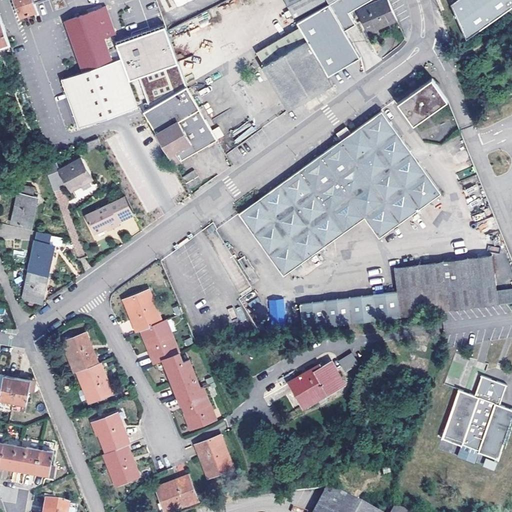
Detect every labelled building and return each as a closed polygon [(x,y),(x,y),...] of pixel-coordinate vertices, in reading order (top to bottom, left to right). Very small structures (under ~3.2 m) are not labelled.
[(13,0),(19,16),(37,9),(34,0),(13,0)] [(285,0),(294,17),(326,1),(325,0),(285,0)] [(335,0),(330,3),(297,22),(300,27),(329,75),(361,56),(345,30),(355,23),(348,12),(368,0),(335,0)] [(380,0),(358,10),(361,17),(363,22),(366,28),(368,32),(397,20),(388,0),(380,0)] [(511,0),(456,0),(452,3),(468,38),(511,6),(511,0)] [(78,59),(83,71),(111,62),(103,38),(114,34),(105,7),(95,11),(64,21),(78,59)] [(362,29),(366,28),(363,22),(361,17),(357,18),(362,29)] [(0,48),(8,45),(0,23),(0,48)] [(131,38),(117,43),(130,79),(178,61),(166,29),(165,25),(148,31),(131,38)] [(289,110),(333,83),(329,75),(300,27),(256,52),(264,65),(263,66),(289,110)] [(111,62),(83,71),(61,78),(78,126),(95,120),(122,111),(136,106),(120,59),(111,62)] [(433,81),(396,104),(412,128),(449,105),(433,81)] [(144,110),(174,162),(216,137),(211,129),(187,86),(144,110)] [(379,236),(440,192),(381,110),(351,132),(347,126),(342,129),(337,132),(341,139),(324,151),(239,212),(284,274),(364,216),(379,236)] [(104,122),(90,127),(94,138),(108,133),(104,122)] [(211,129),(216,137),(222,133),(218,125),(211,129)] [(80,157),(59,170),(55,162),(44,169),(51,191),(66,182),(70,189),(78,183),(80,186),(93,179),(80,157)] [(200,180),(193,168),(182,175),(189,187),(200,180)] [(78,183),(70,189),(72,192),(80,186),(78,183)] [(29,213),(34,188),(20,184),(12,223),(33,227),(36,214),(29,213)] [(120,226),(135,218),(126,199),(87,218),(96,237),(108,232),(109,234),(121,229),(120,226)] [(51,244),(52,236),(37,233),(28,274),(47,278),(54,245),(51,244)] [(61,239),(52,236),(51,244),(54,245),(59,246),(61,239)] [(393,267),(396,291),(399,316),(497,303),(496,290),(491,254),(393,267)] [(42,302),(47,278),(28,274),(23,298),(42,302)] [(511,287),(496,290),(497,303),(511,301),(511,287)] [(129,307),(133,319),(136,318),(137,321),(135,323),(133,323),(136,331),(147,327),(162,321),(152,297),(148,299),(144,291),(129,297),(132,305),(129,307)] [(399,316),(396,291),(299,304),(302,329),(399,316)] [(283,299),(268,300),(270,325),(285,324),(283,299)] [(179,352),(180,352),(170,328),(174,326),(171,318),(162,321),(147,327),(150,336),(146,337),(151,349),(153,348),(154,350),(154,352),(152,352),(150,353),(154,362),(164,358),(179,352)] [(98,362),(95,355),(93,355),(89,347),(92,346),(88,338),(87,339),(84,332),(65,340),(70,352),(68,353),(75,372),(77,370),(98,362)] [(179,352),(164,358),(173,382),(176,381),(177,383),(178,386),(175,387),(175,388),(178,396),(201,387),(189,360),(183,362),(180,352),(179,352)] [(351,352),(338,361),(345,372),(359,364),(351,352)] [(407,381),(425,383),(429,359),(412,356),(407,381)] [(110,386),(107,379),(105,380),(101,370),(104,369),(100,361),(98,362),(77,370),(85,389),(87,388),(92,401),(110,393),(108,386),(110,386)] [(315,365),(290,379),(305,405),(343,383),(332,362),(318,369),(315,365)] [(476,394),(460,388),(445,438),(466,444),(467,442),(483,447),(483,449),(503,455),(511,424),(511,405),(502,402),(509,383),(495,378),(483,374),(476,394)] [(0,394),(0,398),(13,401),(17,378),(1,375),(0,379),(0,383),(2,384),(0,394)] [(76,384),(72,376),(64,379),(67,388),(76,384)] [(33,381),(17,378),(13,401),(26,403),(29,389),(31,389),(32,385),(33,381)] [(186,406),(184,407),(189,420),(194,418),(197,426),(211,420),(208,412),(213,410),(203,386),(201,387),(178,396),(181,404),(183,403),(185,402),(186,404),(186,406)] [(130,443),(126,434),(124,435),(121,428),(121,426),(123,425),(120,419),(118,420),(115,412),(97,420),(102,433),(99,434),(106,452),(127,444),(130,443)] [(205,454),(203,455),(208,468),(211,466),(214,475),(230,469),(226,460),(230,459),(220,434),(196,444),(199,452),(201,451),(203,450),(204,452),(205,454)] [(21,445),(3,442),(0,457),(0,464),(15,468),(17,468),(21,445)] [(106,452),(104,453),(111,471),(113,470),(118,483),(136,475),(134,469),(136,468),(134,461),(131,462),(128,452),(130,451),(127,444),(106,452)] [(21,445),(17,468),(21,469),(36,472),(40,449),(21,445)] [(54,451),(40,449),(36,472),(52,475),(52,471),(53,467),(51,467),(54,451)] [(485,458),(482,466),(494,471),(497,462),(485,458)] [(189,474),(181,477),(182,479),(183,481),(181,482),(179,483),(178,480),(166,485),(167,488),(158,491),(164,507),(173,504),(175,508),(199,499),(189,474)] [(375,511),(332,490),(320,511),(375,511)] [(42,511),(76,511),(78,507),(67,505),(67,506),(52,503),(53,501),(49,500),(45,499),(42,511)]
